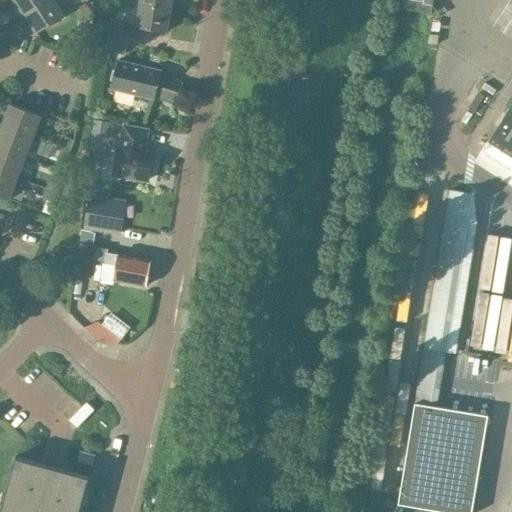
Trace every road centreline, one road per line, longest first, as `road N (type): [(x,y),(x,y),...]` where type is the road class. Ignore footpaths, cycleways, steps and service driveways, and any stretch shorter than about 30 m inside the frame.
road 1 (secondary): [(212,511),(300,0)]
road 2 (unclassified): [(146,408),(221,0)]
road 3 (residential): [(146,408),(47,318)]
